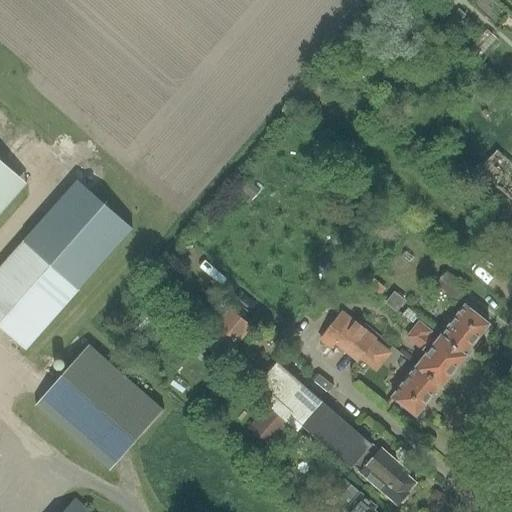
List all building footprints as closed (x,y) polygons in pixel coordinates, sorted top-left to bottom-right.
[(0,140),(0,226),(43,176),(0,140)] [(511,165),(496,151),(478,171),(511,201),(511,165)] [(130,229),(76,181),(0,268),(0,328),(26,352),(130,229)] [(511,223),(506,220),(496,235),(511,246),(511,223)] [(386,289),(374,280),(369,286),(381,296),(386,289)] [(388,303),(395,308),(398,310),(405,302),(395,294),(388,303)] [(467,357),(492,325),(468,306),(443,338),(467,357)] [(229,361),(255,327),(233,310),(206,343),(229,361)] [(395,354),(378,340),(344,313),(320,343),(332,352),(337,346),(366,369),(364,372),(369,376),(375,368),(380,372),(395,354)] [(431,332),(419,323),(406,339),(429,357),(420,369),(442,388),(444,390),(469,359),(467,357),(443,338),(439,343),(429,335),(431,332)] [(114,474),(167,413),(91,346),(37,407),(114,474)] [(270,402),(293,422),(302,430),(304,428),(353,472),(358,466),(363,470),(361,472),(400,506),(420,483),(405,470),(408,467),(386,448),(379,456),(372,450),(375,447),(326,404),(329,401),(283,361),(270,376),(246,356),(233,371),(257,391),(270,402)] [(418,419),(442,388),(420,369),(395,401),(418,419)] [(248,427),(271,447),(293,422),(270,402),(248,427)] [(332,467),(310,449),(302,459),(323,477),(332,467)] [(372,511),(368,508),(371,504),(347,482),(336,494),(350,507),(346,511),(372,511)] [(88,511),(76,501),(66,511),(88,511)]
